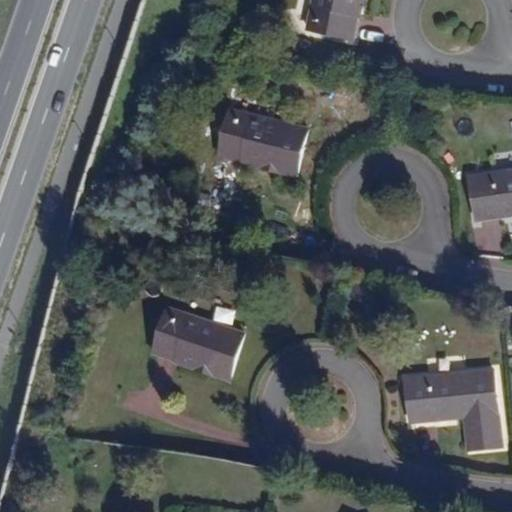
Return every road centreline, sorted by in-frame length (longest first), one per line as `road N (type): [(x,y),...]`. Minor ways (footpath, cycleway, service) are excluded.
road 1 (primary): [(0,245),(85,0)]
road 2 (residential): [(419,244),(437,220),(436,189),(418,165),(389,157),(361,166),(342,194),(347,227),(371,250)]
road 3 (residential): [(362,432),(363,384),(337,362),(304,362),(278,383),(272,412),(284,440),(310,455)]
road 4 (residential): [(362,432),(386,480),(511,492)]
